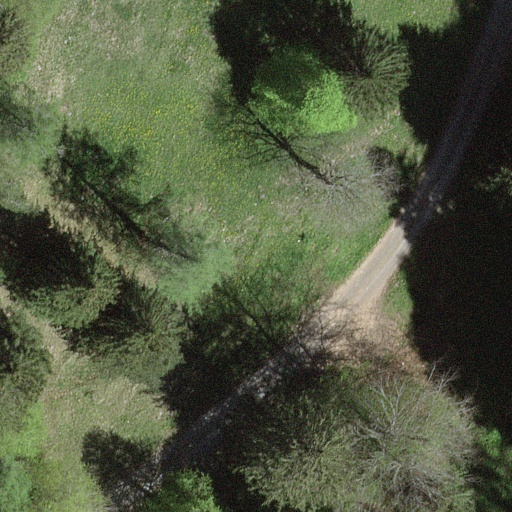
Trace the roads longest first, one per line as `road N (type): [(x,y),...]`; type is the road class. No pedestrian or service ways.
road 1 (track): [(511,6),(441,172),(387,256),(229,416)]
road 2 (track): [(112,511),(229,416)]
